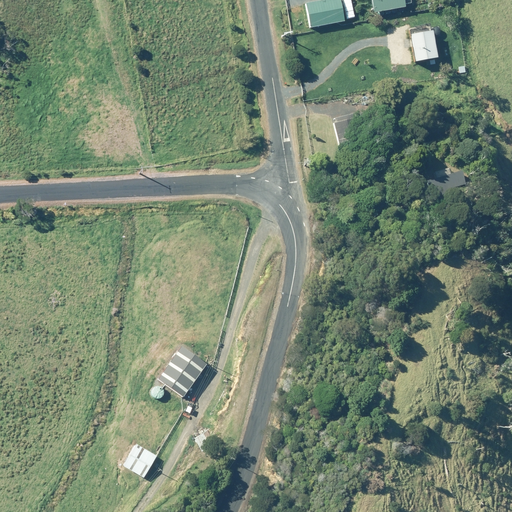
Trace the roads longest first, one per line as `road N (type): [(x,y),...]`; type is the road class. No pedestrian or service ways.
road 1 (track): [(128,188),(116,345),(24,511)]
road 2 (unclassified): [(279,205),(294,237),(291,283),(220,511)]
road 3 (unclassified): [(279,205),(236,185),(0,194)]
road 4 (residential): [(279,205),(289,183),(258,0)]
